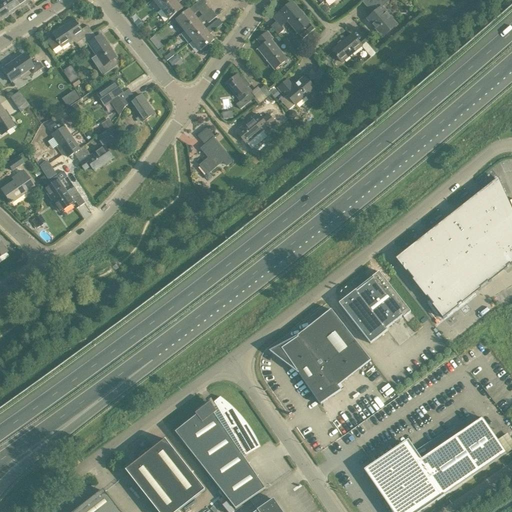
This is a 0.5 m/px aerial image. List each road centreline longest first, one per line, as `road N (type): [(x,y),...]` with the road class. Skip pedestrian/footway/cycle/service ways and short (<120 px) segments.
road 1 (motorway): [(511,30),(236,259),(0,431)]
road 2 (motorway): [(148,353),(511,60)]
road 3 (unclassified): [(511,147),(490,151),(229,360)]
road 4 (residential): [(43,264),(119,199),(189,107)]
road 5 (motorway): [(0,488),(148,353)]
road 6 (unclassified): [(334,511),(229,360)]
road 7 (motorway): [(0,460),(148,353)]
road 8 (unclassified): [(90,463),(229,360)]
road 9 (residential): [(189,107),(99,0)]
